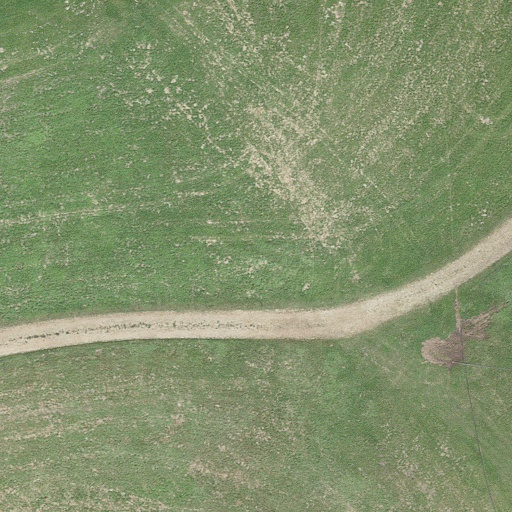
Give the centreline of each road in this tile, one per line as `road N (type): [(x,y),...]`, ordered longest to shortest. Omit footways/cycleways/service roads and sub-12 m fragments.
road 1 (track): [(0,344),(102,330),(335,323),(435,287),(511,231)]
road 2 (track): [(335,323),(454,414),(511,475)]
